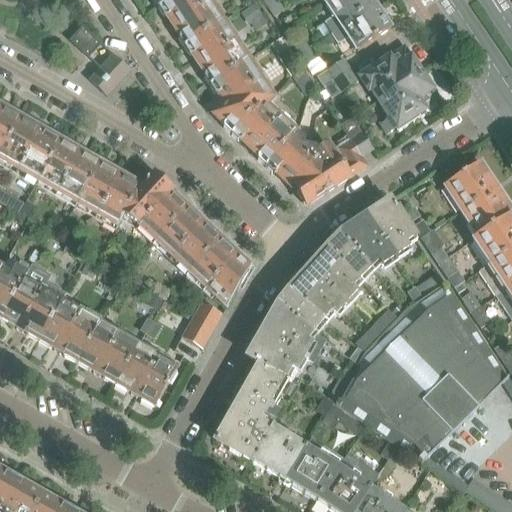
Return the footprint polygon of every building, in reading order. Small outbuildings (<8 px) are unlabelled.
[(151,0),(152,1),(152,5),(157,12),(175,0),(151,0)] [(175,0),(157,12),(162,20),(165,20),(178,40),(177,43),(182,51),(221,26),(204,0),(175,0)] [(259,0),(266,10),(276,3),(273,0),(259,0)] [(333,0),(325,6),(333,18),(325,24),(332,35),(374,7),(373,6),(373,5),(369,0),(333,0)] [(283,13),(276,3),(266,10),(273,20),(283,13)] [(374,7),(332,35),(340,46),(348,41),(354,50),(356,52),(356,53),(357,54),(390,32),(377,11),(376,11),(374,7)] [(247,28),(260,19),(253,8),(240,17),(247,28)] [(221,26),(182,51),(187,59),(191,60),(203,78),(202,82),(208,90),(208,89),(247,65),(221,26)] [(87,59),(98,47),(81,31),(69,43),(87,59)] [(326,42),(329,47),(336,43),(332,37),(326,42)] [(298,58),(307,51),(301,41),(292,48),(298,58)] [(305,67),(314,61),(307,51),(298,58),(305,67)] [(410,61),(409,61),(403,52),(360,80),(368,92),(374,89),(382,101),(419,76),(417,73),(418,72),(410,61)] [(277,60),(287,75),(296,69),(286,54),(277,60)] [(106,99),(129,75),(111,59),(89,83),(106,99)] [(323,90),(349,73),(342,64),(317,81),(323,90)] [(208,89),(208,90),(213,98),(216,98),(223,108),(213,117),(213,118),(223,128),(223,130),(230,137),(248,118),(264,108),(271,101),(247,65),(208,89)] [(330,101),(355,84),(349,73),(323,90),(330,101)] [(301,74),(291,81),(296,89),(307,82),(301,74)] [(423,79),(422,79),(419,76),(382,101),(389,112),(383,116),(388,122),(381,127),(387,136),(394,132),(396,136),(419,120),(417,117),(423,113),(422,110),(436,101),(430,92),(431,91),(423,79)] [(248,118),(230,137),(237,144),(240,144),(257,160),(257,163),(264,169),(293,138),(295,136),(264,108),(248,118)] [(0,109),(0,157),(21,122),(19,120),(18,117),(11,114),(8,114),(0,109)] [(33,128),(32,125),(25,121),(23,123),(21,122),(0,157),(0,164),(37,186),(60,144),(58,143),(57,140),(51,137),(48,137),(33,128)] [(340,128),(339,129),(348,143),(359,159),(370,152),(371,151),(360,135),(351,122),(351,121),(340,128)] [(293,138),(264,169),(270,176),(274,176),(290,191),(292,189),(301,183),(308,151),(300,149),(300,145),(293,138)] [(301,183),(292,189),(303,206),(308,207),(348,181),(348,180),(354,176),(354,177),(366,169),(365,168),(359,159),(348,143),(337,150),(330,155),(326,148),(314,156),(313,153),(308,151),(301,183)] [(63,146),(61,145),(60,144),(37,186),(76,208),(100,167),(98,166),(97,163),(91,159),(87,160),(72,151),(71,148),(65,144),(63,146)] [(511,217),(511,215),(479,165),(444,189),(477,240),(508,220),(511,217)] [(102,168),(100,167),(76,208),(116,231),(117,229),(123,220),(140,190),(138,189),(137,186),(131,182),(128,183),(112,174),(111,171),(104,167),(102,168)] [(171,196),(172,194),(153,177),(140,190),(123,220),(138,228),(154,244),(186,211),(185,209),(185,206),(176,199),(175,200),(171,196)] [(411,225),(419,220),(404,198),(396,202),(411,225)] [(403,248),(414,241),(390,204),(338,238),(369,274),(376,266),(379,271),(406,253),(403,248)] [(28,221),(35,210),(27,205),(20,217),(28,221)] [(191,212),(188,213),(186,211),(154,244),(188,276),(220,242),(219,241),(218,238),(213,233),(209,233),(196,220),(196,217),(191,212)] [(511,287),(511,225),(508,220),(477,240),(472,243),(505,292),(511,287)] [(419,243),(430,236),(422,223),(411,230),(419,243)] [(358,285),(369,274),(338,238),(328,250),(358,285)] [(224,244),(222,244),(220,242),(188,276),(226,312),(250,270),(230,252),(230,249),(224,244)] [(67,247),(63,254),(80,264),(84,256),(67,247)] [(438,266),(448,260),(441,249),(430,256),(438,266)] [(335,320),(357,296),(352,292),(358,285),(328,250),(288,295),(324,324),(330,316),(335,320)] [(34,253),(28,263),(32,265),(33,266),(39,256),(37,255),(34,253)] [(86,260),(81,269),(92,275),(97,267),(86,260)] [(457,273),(449,260),(448,260),(438,266),(448,280),(457,273)] [(129,266),(121,262),(116,273),(124,276),(129,266)] [(2,271),(0,273),(0,321),(22,283),(25,277),(14,271),(11,277),(2,271)] [(133,271),(128,276),(137,285),(142,279),(133,271)] [(423,301),(444,287),(437,276),(415,291),(423,301)] [(0,322),(37,344),(60,305),(22,283),(0,321),(0,322)] [(462,286),(455,291),(458,296),(465,291),(462,286)] [(364,354),(364,356),(357,367),(353,375),(346,385),(345,388),(334,406),(396,450),(398,451),(404,455),(420,466),(464,497),(486,511),(511,511),(511,508),(472,481),(466,490),(456,483),(457,482),(452,479),(451,480),(442,474),(443,472),(426,461),(451,437),(477,411),(501,387),(511,404),(511,389),(507,382),(444,287),(423,301),(412,308),(403,314),(396,322),(380,338),(364,354)] [(412,308),(423,301),(415,291),(405,297),(412,308)] [(471,315),(481,308),(471,294),(461,300),(471,315)] [(313,335),(324,324),(288,295),(276,308),(313,335)] [(151,297),(145,307),(155,313),(161,302),(151,297)] [(76,366),(99,327),(60,305),(37,344),(76,366)] [(222,319),(221,318),(200,306),(193,318),(215,330),(222,319)] [(311,367),(325,345),(312,337),(313,335),(276,308),(246,359),(259,368),(284,382),(285,382),(291,371),(296,374),(303,362),(311,367)] [(490,323),(481,308),(471,315),(480,329),(490,323)] [(398,309),(391,316),(396,320),(403,313),(398,309)] [(388,314),(387,314),(386,313),(371,330),(380,338),(396,322),(394,320),(388,314)] [(202,352),(215,330),(193,318),(181,340),(202,352)] [(147,321),(140,333),(144,336),(145,334),(151,325),(151,323),(147,321)] [(145,334),(144,336),(154,341),(161,329),(151,323),(151,325),(145,334)] [(114,388),(137,349),(99,327),(76,366),(114,388)] [(364,354),(380,338),(371,330),(353,349),(356,351),(357,350),(364,356),(364,354)] [(503,365),(511,358),(511,355),(504,344),(494,351),(503,365)] [(176,371),(138,350),(137,349),(114,388),(153,410),(176,371)] [(357,367),(364,356),(357,350),(356,351),(349,361),(357,367)] [(511,358),(503,365),(511,377),(511,358)] [(270,406),(284,382),(259,368),(215,444),(251,465),(271,431),(259,424),(265,415),(270,406)] [(344,370),(338,380),(346,385),(353,375),(344,370)] [(338,380),(326,401),(334,406),(345,388),(346,385),(338,380)] [(330,406),(322,401),(315,413),(322,418),(330,406)] [(276,422),(282,413),(270,406),(265,415),(276,422)] [(327,419),(356,438),(362,429),(333,410),(327,419)] [(338,469),(317,457),(321,451),(310,444),(306,451),(272,430),(271,431),(251,465),(277,481),(278,486),(286,491),(291,489),(315,505),(338,469)] [(404,455),(398,451),(396,450),(388,461),(390,462),(378,480),(383,484),(404,455)] [(399,511),(338,469),(315,505),(325,511),(399,511)] [(34,511),(42,499),(18,485),(0,475),(0,511),(34,511)] [(64,511),(42,499),(34,511),(64,511)]
